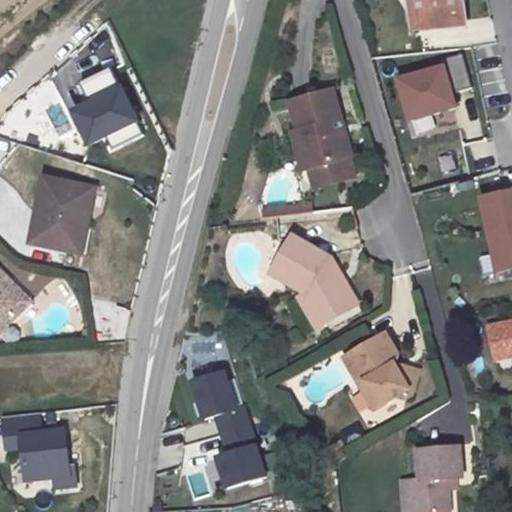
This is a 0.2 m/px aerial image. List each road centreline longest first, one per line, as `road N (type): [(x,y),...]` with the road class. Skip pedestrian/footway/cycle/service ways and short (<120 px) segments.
road 1 (secondary): [(128,511),(145,363),(239,0)]
road 2 (track): [(0,99),(98,0)]
